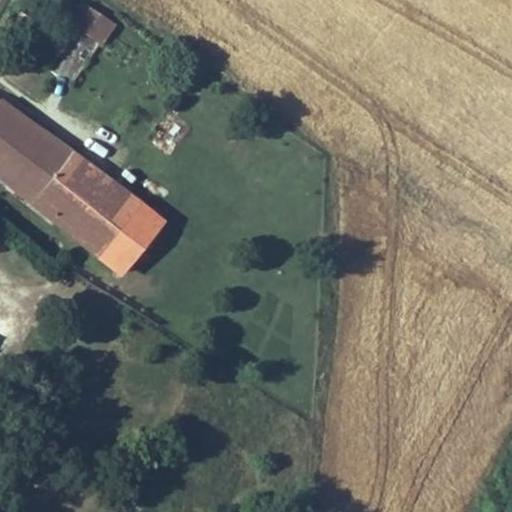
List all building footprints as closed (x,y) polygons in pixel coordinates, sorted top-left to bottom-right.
[(118,27),(97,13),(79,39),(99,54),(118,27)] [(61,58),(47,48),(33,68),(47,78),(61,58)] [(89,168),(4,104),(0,108),(0,187),(28,208),(35,198),(48,209),(41,219),(64,236),(91,200),(76,188),(89,168)] [(106,181),(89,168),(76,188),(91,200),(106,181)] [(88,253),(126,196),(106,181),(91,200),(64,236),(88,253)] [(152,215),(126,196),(88,253),(110,270),(152,215)] [(35,198),(28,208),(41,219),(48,209),(35,198)] [(173,231),(152,215),(110,270),(132,287),(173,231)]
